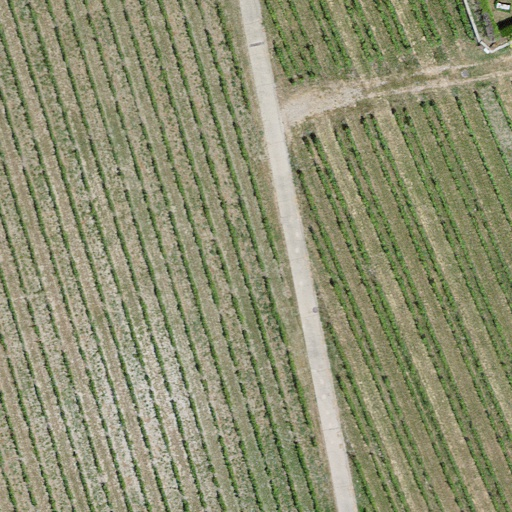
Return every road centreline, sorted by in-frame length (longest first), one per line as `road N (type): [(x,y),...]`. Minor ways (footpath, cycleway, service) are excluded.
road 1 (track): [(247,0),(346,511)]
road 2 (track): [(511,75),(275,129)]
